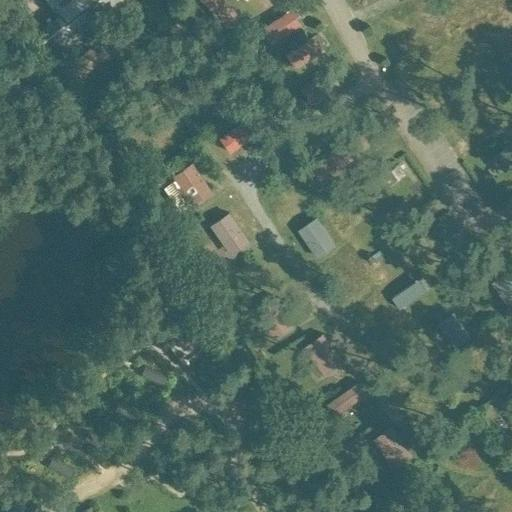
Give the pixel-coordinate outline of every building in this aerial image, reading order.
[(81,42),(132,0),(52,0),(49,3),(81,42)] [(225,0),(203,0),(228,27),(240,16),(225,0)] [(247,0),(261,18),(280,4),(276,0),(247,0)] [(461,0),(466,10),(483,2),(481,0),(461,0)] [(419,14),(437,40),(455,28),(438,2),(419,14)] [(511,7),(480,24),(494,50),(511,40),(511,7)] [(267,43),(299,25),(290,8),(258,26),(267,43)] [(395,33),(409,56),(425,47),(410,24),(395,33)] [(79,79),(107,55),(97,43),(68,67),(79,79)] [(412,69),(420,81),(456,56),(448,45),(412,69)] [(450,133),(491,114),(478,87),(437,106),(450,133)] [(210,135),(225,158),(255,138),(241,115),(210,135)] [(130,165),(142,180),(179,150),(168,136),(130,165)] [(173,177),(192,203),(211,189),(192,163),(173,177)] [(398,163),(372,182),(379,192),(405,174),(398,163)] [(361,192),(349,198),(357,216),(370,210),(361,192)] [(200,227),(208,240),(230,227),(236,237),(249,229),(233,205),(200,227)] [(323,225),(315,230),(309,222),(299,229),(318,255),(336,243),(323,225)] [(250,284),(256,296),(287,278),(280,267),(250,284)] [(395,287),(410,306),(436,286),(421,267),(395,287)] [(353,315),(368,304),(361,294),(346,306),(353,315)] [(170,331),(184,349),(211,328),(197,310),(170,331)] [(305,346),(324,374),(343,361),(324,333),(305,346)] [(144,368),(141,376),(163,385),(166,376),(144,368)] [(327,403),(335,416),(367,394),(359,382),(327,403)] [(511,397),(501,404),(511,422),(511,397)] [(315,458),(274,402),(261,412),(253,401),(240,411),(289,477),(315,458)] [(122,403),(119,412),(141,420),(144,412),(122,403)] [(390,462),(395,469),(414,454),(392,425),(373,439),(380,447),(373,452),(383,467),(390,462)] [(88,432),(84,441),(107,450),(110,441),(88,432)] [(51,459),(47,467),(68,478),(73,470),(51,459)] [(196,460),(187,483),(196,486),(205,464),(196,460)] [(7,489),(1,497),(20,511),(26,504),(7,489)] [(344,511),(337,502),(322,511),(344,511)]
